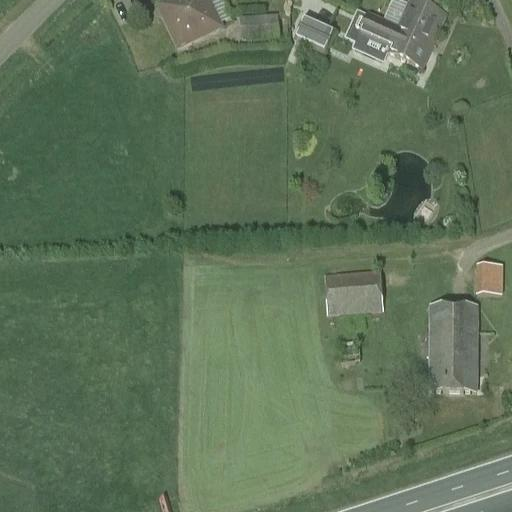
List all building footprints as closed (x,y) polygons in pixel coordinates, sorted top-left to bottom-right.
[(205,0),(179,0),(159,10),(178,49),(198,40),(198,39),(219,29),(205,0)] [(410,4),(397,32),(397,33),(432,50),(445,20),(410,4)] [(241,43),(290,40),(289,19),(240,22),(241,43)] [(368,19),(352,54),(383,68),(388,57),(422,73),(432,50),(397,33),(397,32),(368,19)] [(335,35),(304,21),(293,45),(324,59),(335,35)] [(506,298),(506,267),(480,267),(479,297),(506,298)] [(383,316),(380,275),(324,280),(327,321),(363,317),(363,318),(383,316)] [(476,311),(430,310),(429,396),(476,397),(476,311)] [(340,367),(359,366),(358,346),(339,347),(340,367)]
